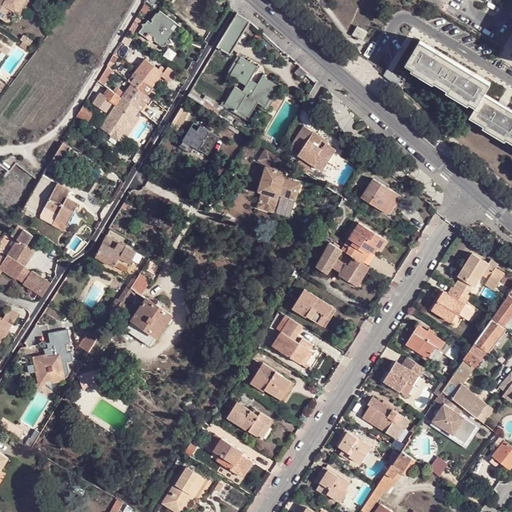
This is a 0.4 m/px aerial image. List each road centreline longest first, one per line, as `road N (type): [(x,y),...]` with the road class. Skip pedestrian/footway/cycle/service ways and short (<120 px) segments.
road 1 (residential): [(473,187),(265,511)]
road 2 (residential): [(76,260),(94,246),(242,0)]
road 3 (residential): [(255,0),(473,187)]
